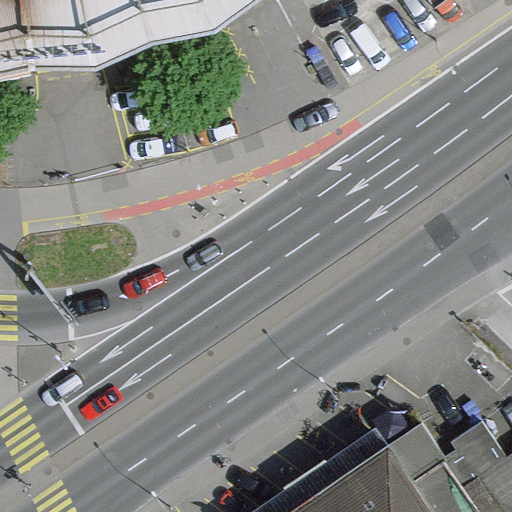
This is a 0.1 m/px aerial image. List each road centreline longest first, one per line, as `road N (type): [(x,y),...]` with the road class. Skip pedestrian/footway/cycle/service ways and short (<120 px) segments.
road 1 (primary): [(82,511),(460,251)]
road 2 (primary): [(313,223),(0,449)]
road 3 (primary): [(313,223),(157,288),(69,313),(0,315)]
road 4 (primary): [(511,88),(313,223)]
